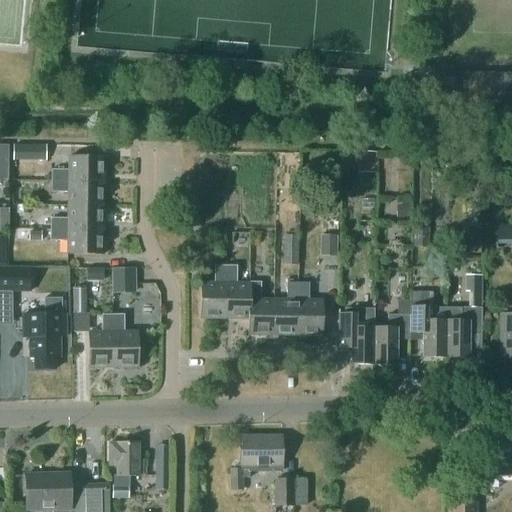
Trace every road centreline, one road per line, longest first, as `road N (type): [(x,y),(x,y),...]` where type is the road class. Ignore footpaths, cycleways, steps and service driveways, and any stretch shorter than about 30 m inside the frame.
road 1 (residential): [(511,411),(182,416)]
road 2 (residential): [(171,416),(168,284),(144,233),(140,124)]
road 3 (residential): [(171,416),(0,418)]
